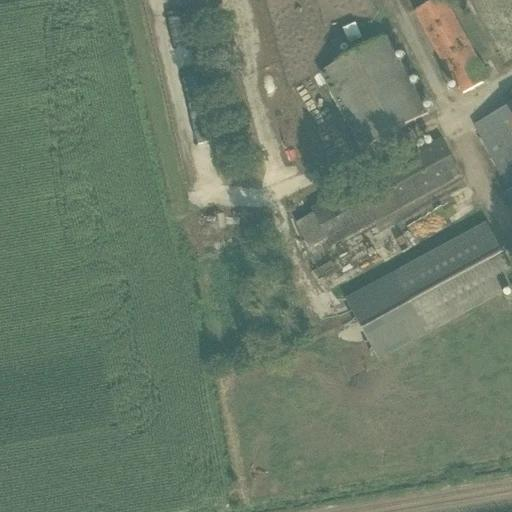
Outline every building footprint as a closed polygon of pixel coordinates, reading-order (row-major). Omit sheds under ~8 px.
[(461,97),(489,82),(444,0),(438,0),(416,13),(461,97)] [(358,28),(344,34),(349,45),(362,39),(358,28)] [(321,73),(363,149),(427,114),(386,38),(321,73)] [(474,128),(492,159),(511,148),(511,104),(484,120),(485,121),(474,128)] [(297,223),(311,249),(329,239),(333,246),(461,176),(441,140),(313,209),(315,213),(297,223)] [(511,289),(511,271),(487,225),(346,301),(379,362),(511,289)]
